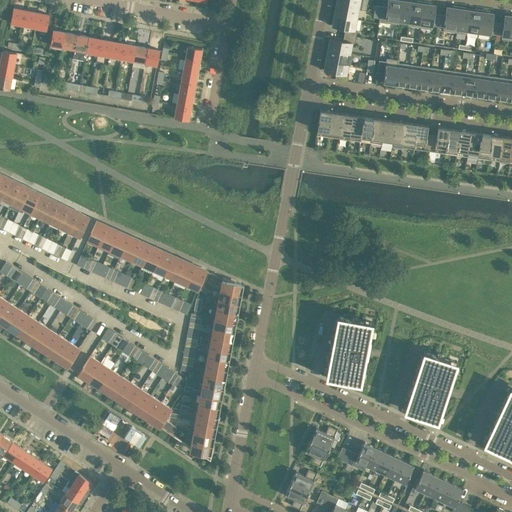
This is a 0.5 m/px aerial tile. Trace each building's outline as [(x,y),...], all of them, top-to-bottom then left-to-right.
[(361,9),(362,0),(336,0),(336,4),(337,5),(337,4),(361,9)] [(388,0),(387,7),(381,6),(379,18),(379,21),(397,24),(400,0),(388,0)] [(406,0),(400,0),(397,24),(398,24),(398,20),(408,22),(407,25),(408,25),(411,1),(407,0),(406,0)] [(411,1),(408,25),(419,27),(422,1),(416,0),(416,2),(411,1)] [(431,25),(438,26),(439,14),(433,13),(434,4),(429,4),(429,2),(422,1),(419,27),(431,29),(431,25)] [(335,8),(334,15),(356,19),(357,9),(361,10),(361,9),(337,4),(337,5),(336,9),(335,8)] [(373,17),(379,18),(381,6),(375,5),(373,17)] [(445,15),(439,14),(438,26),(444,27),(443,30),(456,32),(459,6),(452,5),(452,7),(447,6),(445,15)] [(465,7),(459,6),(456,32),(466,34),(470,9),(465,9),(465,7)] [(10,22),(22,25),(25,9),(13,7),(10,22)] [(467,30),(477,32),(481,9),(474,8),(474,10),(470,9),(466,34),(467,34),(467,30)] [(37,12),(25,9),(22,25),(34,27),(37,12)] [(477,32),(496,34),(497,22),(491,21),(493,13),(487,12),(487,10),(481,9),(477,32)] [(49,14),(37,12),(34,27),(46,29),(49,14)] [(504,23),(497,22),(496,34),(502,35),(501,39),(511,40),(511,13),(510,13),(510,15),(505,14),(504,23)] [(353,29),(356,19),(334,15),(332,21),(334,21),(333,26),(345,28),(344,34),(356,36),(357,30),(353,29)] [(62,47),(65,32),(53,30),(50,45),(62,47)] [(76,34),(65,32),(62,47),(74,50),(76,34)] [(88,37),(76,34),(74,50),(85,52),(88,37)] [(328,42),(327,48),(349,52),(351,43),(355,43),(356,36),(344,34),(343,40),(330,37),(330,42),(328,42)] [(100,39),(88,37),(85,52),(97,54),(100,39)] [(112,41),(100,39),(97,54),(109,56),(112,41)] [(7,47),(17,49),(18,43),(8,41),(7,47)] [(123,44),(112,41),(109,56),(121,59),(123,44)] [(135,46),(123,44),(121,59),(132,61),(135,46)] [(147,48),(135,46),(132,61),(144,63),(147,48)] [(185,58),(198,61),(200,49),(187,46),(185,58)] [(159,50),(147,48),(144,63),(156,65),(159,50)] [(349,53),(349,52),(327,48),(326,54),(327,55),(326,59),(351,64),(353,53),(349,53)] [(2,49),(0,57),(0,61),(13,64),(16,51),(2,49)] [(183,70),(196,72),(198,61),(185,58),(183,70)] [(325,58),(325,59),(324,65),(325,65),(324,70),(337,72),(335,79),(347,81),(349,74),(345,73),(347,64),(350,65),(351,64),(326,59),(325,58)] [(383,82),(394,84),(398,60),(386,58),(386,61),(378,60),(377,72),(384,73),(383,82)] [(373,71),(374,60),(368,59),(367,62),(367,66),(366,71),(373,71)] [(398,60),(394,84),(402,85),(402,84),(406,84),(409,64),(398,63),(398,60)] [(0,61),(0,73),(11,75),(13,64),(0,61)] [(420,66),(409,64),(406,84),(409,85),(409,86),(417,87),(420,66)] [(425,87),(428,87),(431,67),(420,66),(417,87),(425,88),(425,87)] [(443,69),(431,67),(428,87),(432,88),(432,89),(440,90),(443,69)] [(447,90),(451,91),(454,71),(443,69),(440,90),(447,91),(447,90)] [(193,84),(196,72),(183,70),(181,76),(176,75),(175,80),(180,81),(193,84)] [(465,72),(454,71),(451,91),(455,91),(454,92),(462,93),(465,72)] [(470,93),(474,94),(476,74),(465,72),(462,93),(470,94),(470,93)] [(0,85),(9,87),(11,75),(0,73),(0,85)] [(488,75),(476,74),(474,94),(477,94),(477,95),(485,97),(488,75)] [(493,96),(496,97),(499,77),(488,75),(485,97),(492,98),(493,96)] [(510,79),(499,77),(496,97),(500,97),(500,99),(507,100),(510,79)] [(178,93),(191,96),(193,84),(180,81),(178,93)] [(132,93),(127,93),(126,99),(138,101),(139,95),(132,94),(132,93)] [(189,107),(191,96),(178,93),(176,105),(189,107)] [(189,107),(176,105),(173,117),(186,119),(189,107)] [(316,135),(327,136),(331,110),(320,109),(316,135)] [(327,136),(338,138),(340,122),(341,112),(331,110),(327,136)] [(341,112),(340,122),(338,138),(348,139),(351,123),(352,113),(341,112)] [(352,113),(351,123),(348,139),(359,141),(361,125),(363,115),(352,113)] [(363,115),(361,125),(359,141),(370,142),(374,116),(363,115)] [(370,142),(381,144),(384,118),(374,116),(370,142)] [(381,144),(392,145),(394,130),(395,119),(384,118),(381,144)] [(395,119),(394,130),(392,145),(402,147),(406,121),(395,119)] [(413,148),(415,133),(417,122),(406,121),(402,147),(413,148)] [(417,122),(415,133),(413,148),(429,151),(431,135),(426,134),(428,124),(417,122)] [(429,151),(445,153),(448,127),(437,125),(436,136),(431,135),(429,151)] [(445,153),(455,154),(458,139),(459,129),(448,127),(445,153)] [(459,129),(458,139),(455,154),(466,156),(468,140),(470,130),(459,129)] [(470,130),(468,140),(466,156),(477,157),(481,132),(470,130)] [(488,159),(490,143),(491,133),(481,132),(477,157),(488,159)] [(491,133),(490,143),(488,159),(499,161),(502,135),(491,133)] [(499,161),(509,162),(511,142),(511,136),(502,135),(499,161)] [(11,177),(1,173),(0,174),(0,195),(1,196),(11,177)] [(11,201),(20,182),(11,177),(1,196),(11,201)] [(30,187),(20,182),(11,201),(21,206),(30,187)] [(31,210),(40,192),(30,187),(21,206),(31,210)] [(49,197),(40,192),(31,210),(40,215),(49,197)] [(50,220),(59,201),(49,197),(40,215),(50,220)] [(69,206),(59,201),(50,220),(60,225),(69,206)] [(69,230),(78,211),(69,206),(60,225),(69,230)] [(17,217),(23,219),(26,209),(20,207),(17,217)] [(88,216),(78,211),(69,230),(79,235),(88,216)] [(107,224),(97,220),(96,219),(87,238),(98,243),(107,224)] [(19,224),(14,234),(18,236),(23,226),(19,224)] [(118,229),(107,224),(98,243),(109,248),(118,229)] [(23,226),(18,236),(22,238),(27,228),(23,226)] [(129,234),(118,229),(109,248),(120,253),(129,234)] [(38,234),(34,243),(37,245),(42,236),(38,234)] [(140,239),(129,234),(120,253),(131,258),(140,239)] [(42,236),(37,245),(41,247),(46,238),(42,236)] [(151,244),(140,239),(131,258),(142,263),(151,244)] [(58,244),(53,253),(57,255),(61,245),(58,244)] [(162,249),(151,244),(142,263),(153,268),(162,249)] [(61,245),(57,255),(61,257),(65,247),(61,245)] [(173,254),(162,249),(153,268),(164,273),(173,254)] [(184,259),(173,254),(164,273),(175,278),(184,259)] [(87,269),(92,259),(88,257),(83,267),(87,269)] [(87,269),(91,271),(96,261),(92,259),(87,269)] [(195,264),(184,259),(175,278),(186,283),(195,264)] [(206,269),(195,264),(186,283),(197,288),(201,279),(205,270),(206,269)] [(10,277),(16,268),(12,265),(6,274),(10,277)] [(109,279),(113,269),(109,267),(105,277),(109,279)] [(13,279),(19,270),(16,268),(10,277),(13,279)] [(109,279),(113,281),(117,271),(113,269),(109,279)] [(223,276),(220,289),(241,293),(241,292),(243,283),(233,281),(223,276)] [(131,289),(135,279),(131,277),(127,287),(131,289)] [(30,290),(36,281),(32,279),(26,288),(30,290)] [(131,289),(135,291),(139,281),(135,279),(131,289)] [(33,292),(39,283),(36,281),(30,290),(33,292)] [(153,299),(157,289),(153,287),(149,297),(153,299)] [(153,299),(157,300),(161,291),(157,289),(153,299)] [(220,289),(218,298),(240,302),(241,293),(220,289)] [(50,303),(56,294),(52,292),(46,301),(50,303)] [(54,306),(59,297),(56,294),(50,303),(54,306)] [(0,313),(8,301),(0,295),(0,313)] [(175,309),(179,299),(175,297),(171,307),(175,309)] [(218,298),(217,308),(238,312),(240,302),(218,298)] [(175,309),(178,310),(183,300),(179,299),(175,309)] [(0,320),(7,325),(18,308),(8,301),(0,313),(0,320)] [(70,316),(76,307),(72,305),(66,314),(70,316)] [(74,319),(80,310),(76,307),(70,316),(74,319)] [(17,332),(28,314),(18,308),(7,325),(17,332)] [(217,308),(215,317),(236,321),(238,312),(217,308)] [(27,338),(38,321),(28,314),(17,332),(27,338)] [(371,321),(345,316),(337,315),(326,375),(334,377),(360,382),(364,360),(366,360),(369,344),(367,344),(371,321)] [(215,317),(213,326),(234,330),(236,321),(215,317)] [(87,327),(90,330),(96,321),(93,318),(87,327)] [(37,345),(48,328),(38,321),(27,338),(37,345)] [(213,326),(211,336),(232,340),(234,330),(213,326)] [(47,352),(59,334),(48,328),(37,345),(47,352)] [(112,344),(118,335),(114,332),(108,341),(112,344)] [(57,358),(69,341),(59,334),(47,352),(57,358)] [(115,346),(121,337),(118,335),(112,344),(115,346)] [(211,336),(209,345),(231,349),(232,340),(211,336)] [(57,358),(67,365),(79,348),(69,341),(57,358)] [(209,345),(208,355),(229,359),(231,349),(209,345)] [(132,357),(138,348),(134,346),(128,355),(132,357)] [(136,359),(141,350),(138,348),(132,357),(136,359)] [(404,409),(412,411),(437,420),(444,398),(446,399),(451,383),(449,383),(456,361),(431,353),(423,350),(404,409)] [(76,371),(88,379),(100,361),(90,355),(79,372),(77,370),(76,371)] [(208,355),(206,364),(227,368),(229,359),(208,355)] [(152,370),(158,361),(154,359),(148,368),(152,370)] [(88,379),(99,385),(110,368),(100,361),(88,379)] [(156,372),(162,363),(158,361),(152,370),(156,372)] [(206,364),(204,374),(225,378),(227,368),(206,364)] [(99,385),(109,392),(120,375),(110,368),(99,385)] [(172,383),(178,374),(174,372),(168,381),(172,383)] [(175,386),(181,377),(178,374),(172,383),(175,386)] [(204,374),(202,383),(223,387),(225,378),(204,374)] [(120,375),(109,392),(119,399),(130,381),(120,375)] [(119,399),(129,405),(140,388),(130,381),(119,399)] [(202,383),(200,392),(222,396),(223,387),(202,383)] [(511,387),(510,386),(484,442),(491,445),(511,455),(511,387)] [(129,405),(139,412),(151,395),(140,388),(129,405)] [(220,406),(220,405),(222,396),(200,392),(199,402),(220,406)] [(139,412),(149,419),(161,401),(151,395),(139,412)] [(149,419),(159,425),(160,426),(161,425),(160,425),(171,408),(161,401),(149,419)] [(197,411),(218,415),(220,406),(199,402),(197,411)] [(197,411),(195,421),(216,425),(218,415),(197,411)] [(166,420),(164,424),(174,430),(176,427),(166,420)] [(195,421),(193,430),(214,434),(216,425),(195,421)] [(171,433),(174,430),(164,424),(162,427),(171,433)] [(311,438),(329,447),(337,429),(337,428),(336,429),(328,425),(325,432),(316,428),(316,427),(311,438)] [(213,444),(213,443),(214,434),(193,430),(192,440),(213,444)] [(2,434),(0,436),(0,451),(3,454),(12,440),(2,434)] [(320,466),(329,447),(311,438),(305,451),(305,450),(315,455),(312,461),(320,465),(319,465),(320,466)] [(22,447),(12,440),(3,454),(13,460),(22,447)] [(192,440),(190,446),(190,450),(199,451),(207,456),(208,453),(211,453),(213,444),(192,440)] [(356,460),(365,464),(374,446),(364,442),(364,441),(358,454),(353,452),(347,463),(353,465),(356,460)] [(384,451),(374,446),(365,464),(375,469),(384,451)] [(23,467),(32,454),(22,447),(13,460),(23,467)] [(336,458),(342,460),(347,449),(342,447),(336,458)] [(342,460),(347,463),(353,452),(347,449),(342,460)] [(375,469),(386,474),(394,456),(384,451),(375,469)] [(41,460),(32,454),(23,467),(33,473),(41,460)] [(403,460),(394,456),(386,474),(394,478),(403,460)] [(60,459),(53,470),(58,474),(65,463),(60,459)] [(41,460),(33,473),(43,480),(52,467),(41,460)] [(405,482),(407,483),(411,476),(409,475),(414,464),(413,464),(403,460),(394,478),(404,483),(405,482)] [(415,487),(423,491),(431,473),(423,469),(423,468),(418,479),(416,478),(413,486),(414,486),(414,488),(415,487)] [(290,482),(308,491),(317,472),(316,472),(308,469),(305,475),(296,471),(296,470),(295,470),(290,482)] [(58,474),(53,470),(50,475),(55,479),(58,474)] [(72,483),(84,490),(91,480),(79,472),(72,483)] [(433,496),(441,478),(431,473),(423,491),(433,496)] [(433,496),(443,500),(451,482),(441,478),(433,496)] [(68,480),(65,484),(69,487),(66,493),(77,500),(84,490),(72,483),(68,480)] [(300,509),(308,491),(290,482),(284,494),(285,494),(294,498),(291,505),(299,508),(299,509),(300,509)] [(443,500),(453,506),(454,506),(456,500),(457,500),(463,487),(462,487),(462,488),(451,482),(443,500)] [(43,485),(40,490),(45,494),(48,489),(43,485)] [(39,503),(45,494),(40,490),(33,500),(39,503)] [(316,501),(322,504),(327,493),(321,490),(316,501)] [(66,493),(59,503),(70,511),(77,500),(66,493)] [(332,495),(327,493),(322,504),(327,506),(332,495)] [(338,498),(332,495),(327,506),(332,509),(333,509),(335,503),(338,498)] [(7,501),(12,505),(16,500),(10,496),(7,501)] [(16,500),(12,505),(18,509),(21,504),(16,500)] [(451,511),(452,511),(457,511),(462,503),(457,500),(456,500),(454,506),(453,506),(451,511)] [(59,503),(52,511),(69,511),(70,511),(59,503)] [(126,503),(120,511),(139,511),(126,503)] [(342,511),(345,508),(335,503),(333,509),(332,509),(330,511),(342,511)] [(464,511),(467,505),(462,503),(457,511),(464,511)]
